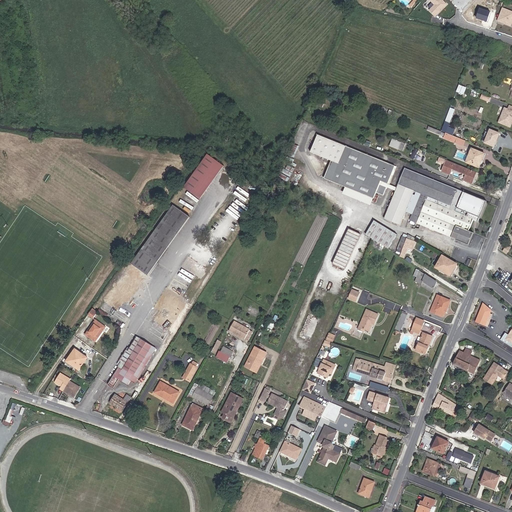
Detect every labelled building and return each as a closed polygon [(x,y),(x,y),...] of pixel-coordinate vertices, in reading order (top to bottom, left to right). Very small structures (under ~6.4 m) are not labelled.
[(435,16),(448,4),(443,0),(429,0),(434,4),(428,9),(435,16)] [(497,21),(511,26),(511,10),(502,7),(497,21)] [(478,8),(477,17),(489,20),(491,11),(478,8)] [(445,120),(450,122),(455,109),(450,107),(445,120)] [(510,127),(511,122),(511,112),(504,109),(498,123),(510,127)] [(494,147),(499,134),(490,130),(489,134),(485,133),(484,137),(487,138),(485,143),(494,147)] [(456,143),(458,139),(445,134),(444,138),(456,143)] [(332,162),(326,178),(347,187),(374,198),(380,182),(387,184),(394,167),(318,137),(311,153),(332,162)] [(405,143),(397,140),(393,148),(402,152),(405,143)] [(295,146),(291,157),(295,159),(299,148),(295,146)] [(411,156),(417,159),(422,151),(415,147),(411,156)] [(471,149),(469,155),(466,162),(466,163),(479,168),(484,155),(471,149)] [(466,162),(469,155),(457,151),(454,157),(466,162)] [(202,200),(226,167),(209,154),(185,187),(202,200)] [(300,163),(292,159),(289,164),(297,168),(300,163)] [(472,185),(477,172),(447,160),(442,172),(449,175),(452,169),(466,175),(463,181),(472,185)] [(286,163),(278,176),(288,181),(295,168),(286,163)] [(425,194),(431,179),(405,169),(385,219),(400,225),(405,211),(415,191),(421,193),(412,214),(409,221),(413,223),(425,194)] [(486,202),(431,179),(425,194),(469,212),(475,215),(477,216),(480,217),(486,202)] [(371,205),(374,198),(347,187),(344,195),(371,205)] [(377,194),(382,198),(384,192),(386,189),(380,187),(377,194)] [(415,191),(405,211),(412,214),(421,193),(415,191)] [(469,212),(425,194),(413,223),(429,229),(446,236),(451,224),(461,229),(457,240),(468,245),(473,233),(471,233),(469,232),(473,219),(467,216),(469,212)] [(131,265),(147,275),(148,276),(190,217),(173,205),(146,243),(131,265)] [(477,216),(475,215),(473,219),(469,232),(471,233),(473,228),(477,216)] [(389,249),(397,235),(376,221),(367,235),(389,249)] [(451,224),(446,236),(457,240),(461,229),(451,224)] [(345,267),(361,234),(350,227),(335,262),(345,267)] [(397,249),(402,251),(406,239),(402,237),(397,249)] [(406,239),(402,251),(404,252),(406,252),(408,247),(413,249),(415,242),(411,240),(408,239),(406,239)] [(450,275),(456,264),(442,257),(436,267),(450,275)] [(204,274),(190,265),(191,263),(188,261),(184,268),(201,278),(204,274)] [(421,285),(426,275),(421,272),(416,281),(420,283),(419,284),(421,285)] [(432,292),(436,282),(426,275),(421,285),(432,292)] [(151,322),(170,332),(186,303),(181,301),(184,297),(165,286),(154,306),(159,309),(151,322)] [(359,294),(352,291),(349,299),(356,302),(359,294)] [(437,295),(430,312),(442,316),(443,313),(445,314),(450,301),(437,295)] [(484,307),(482,305),(476,321),(487,326),(492,315),(489,314),(491,310),(485,306),(484,307)] [(100,308),(97,312),(98,313),(107,320),(110,315),(100,308)] [(97,312),(93,309),(88,315),(93,319),(98,313),(97,312)] [(379,315),(367,310),(360,327),(365,328),(365,330),(369,331),(372,322),(376,323),(379,315)] [(421,330),(425,321),(416,317),(412,326),(421,330)] [(116,324),(122,328),(125,324),(119,320),(116,324)] [(96,321),(86,335),(87,337),(95,325),(98,328),(101,324),(96,321)] [(250,330),(235,323),(230,333),(245,340),(250,330)] [(95,325),(87,337),(96,343),(106,328),(101,324),(98,328),(95,325)] [(511,327),(508,333),(504,331),(499,338),(510,345),(511,342),(511,327)] [(426,355),(433,337),(423,332),(416,350),(426,355)] [(216,354),(222,341),(217,339),(212,352),(216,354)] [(134,352),(119,374),(117,378),(128,384),(131,380),(135,382),(155,349),(141,340),(134,352)] [(221,354),(231,359),(234,352),(225,347),(221,354)] [(261,364),(263,365),(268,355),(255,348),(246,367),(256,373),(261,364)] [(464,352),(460,350),(453,364),(474,374),(480,360),(470,355),(472,351),(466,348),(464,352)] [(130,349),(116,372),(119,374),(134,352),(130,349)] [(79,370),(87,357),(76,350),(67,362),(79,370)] [(228,363),(231,359),(221,354),(220,358),(228,363)] [(332,370),(334,371),(335,371),(337,365),(324,359),(318,373),(329,377),(331,373),(332,370)] [(369,362),(359,359),(356,359),(352,370),(390,383),(393,376),(392,375),(395,365),(386,362),(384,367),(369,362)] [(495,365),(496,364),(493,362),(483,377),(492,383),(498,375),(502,377),(505,373),(505,372),(500,369),(501,367),(498,366),(497,367),(495,365)] [(197,367),(193,365),(192,364),(184,378),(191,382),(199,368),(197,367)] [(61,388),(64,390),(74,397),(80,387),(70,380),(71,378),(61,372),(55,381),(59,384),(60,383),(61,384),(61,385),(62,386),(61,388)] [(219,373),(216,377),(220,379),(217,384),(221,386),(226,377),(219,373)] [(314,383),(307,380),(302,390),(310,394),(314,383)] [(388,392),(390,387),(371,381),(369,386),(388,392)] [(511,385),(507,382),(500,392),(511,399),(511,398),(511,385)] [(173,403),(179,393),(160,383),(155,392),(173,403)] [(192,397),(207,405),(213,396),(209,394),(211,390),(199,384),(192,397)] [(271,390),(265,387),(261,394),(267,398),(271,390)] [(389,398),(370,393),(367,400),(374,402),(372,409),(378,411),(378,409),(383,410),(385,403),(387,404),(389,398)] [(438,393),(433,406),(451,414),(455,404),(445,398),(438,393)] [(234,417),(243,400),(232,394),(223,413),(225,414),(223,419),(233,424),(236,418),(234,417)] [(287,402),(271,394),(266,403),(277,408),(273,415),(282,419),(285,412),(283,411),(287,402)] [(122,411),(128,402),(125,401),(116,395),(110,404),(122,411)] [(323,416),(326,408),(304,398),(300,407),(306,410),(303,415),(315,421),(317,415),(322,417),(323,416)] [(245,400),(243,400),(234,417),(236,418),(245,400)] [(336,405),(329,402),(326,408),(323,416),(330,419),(336,405)] [(378,409),(378,411),(385,413),(387,404),(385,403),(383,410),(378,409)] [(192,409),(200,413),(202,409),(194,405),(192,409)] [(336,422),(340,413),(342,408),(336,405),(330,419),(336,422)] [(193,430),(200,413),(192,409),(190,408),(182,425),(193,430)] [(365,424),(367,419),(342,408),(340,413),(365,424)] [(0,417),(0,422),(9,426),(11,421),(0,417)] [(373,431),(376,423),(370,421),(367,428),(373,431)] [(491,440),(495,432),(479,423),(474,432),(478,435),(479,434),(485,437),(485,436),(491,440)] [(299,437),(302,430),(292,425),(289,432),(299,437)] [(333,436),(336,437),(338,432),(326,426),(318,442),(323,444),(323,445),(324,446),(324,447),(318,462),(325,465),(328,459),(336,462),(342,448),(333,444),(330,443),(333,436)] [(385,449),(388,450),(391,441),(388,439),(389,438),(380,434),(373,452),(382,456),(385,449)] [(443,453),(449,442),(438,436),(432,447),(443,453)] [(263,461),(269,447),(261,443),(261,441),(259,440),(252,455),(263,461)] [(296,460),(301,450),(285,442),(280,452),(296,460)] [(471,463),(474,455),(456,448),(453,455),(471,463)] [(433,475),(434,475),(438,463),(438,462),(427,458),(422,471),(433,475)] [(468,473),(474,475),(475,471),(461,465),(459,470),(468,473)] [(490,486),(495,488),(500,476),(485,470),(480,483),(490,487),(490,486)] [(469,488),(474,475),(468,473),(463,486),(469,488)] [(368,497),(374,483),(364,479),(359,494),(368,497)] [(421,500),(416,511),(429,511),(432,506),(434,506),(436,501),(425,496),(424,501),(421,500)]
